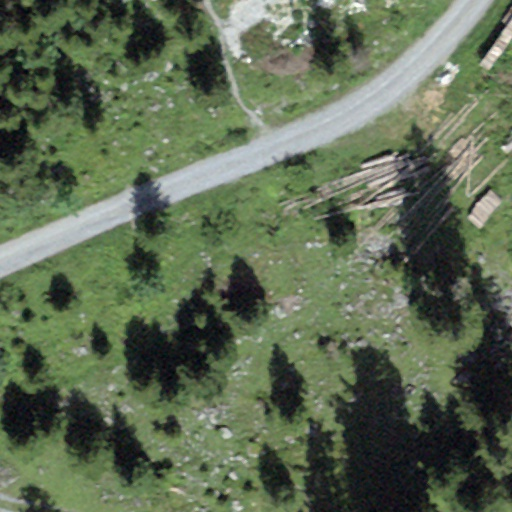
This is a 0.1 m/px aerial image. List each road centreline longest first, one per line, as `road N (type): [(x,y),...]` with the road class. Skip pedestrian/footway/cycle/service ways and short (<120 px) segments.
road 1 (track): [(259,156),(0,262)]
road 2 (track): [(479,0),(404,80),(259,156)]
